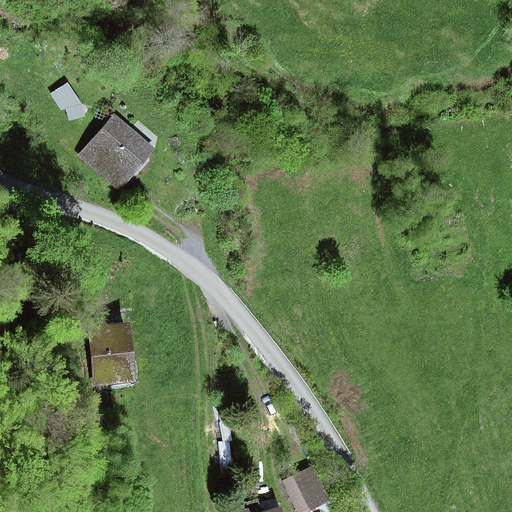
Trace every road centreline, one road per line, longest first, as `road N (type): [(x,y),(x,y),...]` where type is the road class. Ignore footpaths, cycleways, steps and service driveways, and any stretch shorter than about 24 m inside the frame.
road 1 (unclassified): [(367,511),(254,331),(194,268),(164,246),(0,180)]
road 2 (track): [(194,268),(196,412),(210,511)]
